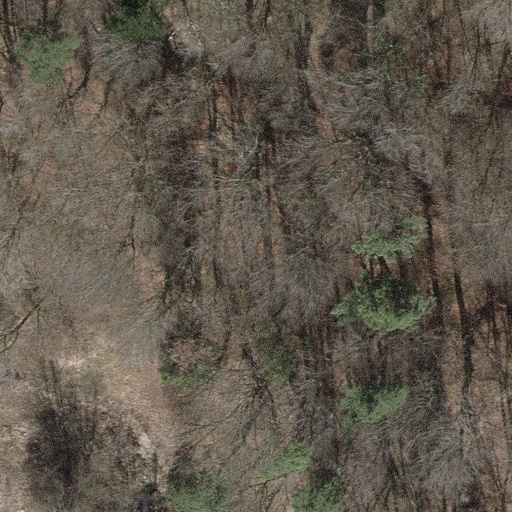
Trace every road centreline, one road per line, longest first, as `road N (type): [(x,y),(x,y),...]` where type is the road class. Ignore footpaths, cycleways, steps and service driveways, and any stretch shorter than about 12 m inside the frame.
road 1 (track): [(21,0),(49,26),(304,78),(486,74),(511,81)]
road 2 (track): [(304,78),(439,171),(511,270)]
